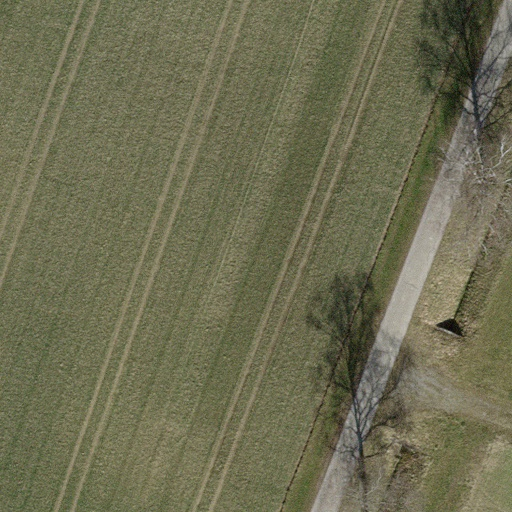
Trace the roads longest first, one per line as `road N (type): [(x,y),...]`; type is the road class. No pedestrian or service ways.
road 1 (track): [(327,511),(511,35)]
road 2 (track): [(511,417),(382,369)]
